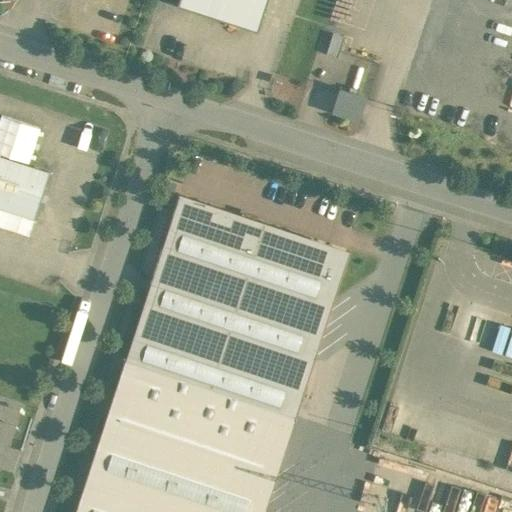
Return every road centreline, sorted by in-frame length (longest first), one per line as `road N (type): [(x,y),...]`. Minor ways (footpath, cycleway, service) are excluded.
road 1 (unclassified): [(32,511),(171,101)]
road 2 (unclassified): [(511,211),(171,101)]
road 3 (unclassified): [(171,101),(0,46)]
